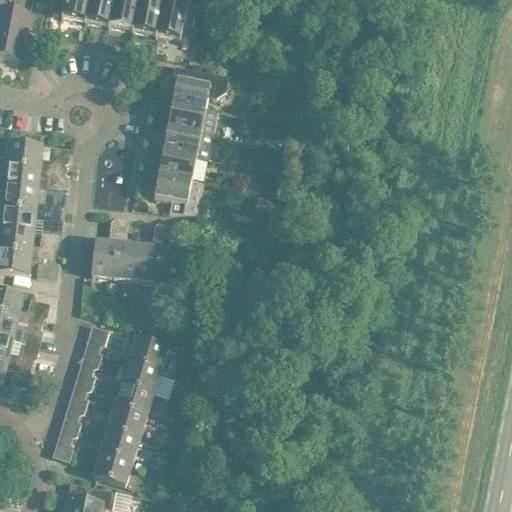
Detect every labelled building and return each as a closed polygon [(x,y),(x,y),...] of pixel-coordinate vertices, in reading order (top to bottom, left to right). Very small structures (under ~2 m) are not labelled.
[(61,18),(60,20),(84,24),(88,0),(48,0),(48,5),(52,6),(50,17),(61,18)] [(88,0),(84,24),(108,29),(113,0),(88,0)] [(131,34),(138,1),(133,0),(113,0),(108,29),(131,34)] [(161,5),(138,1),(131,34),(155,38),(161,5)] [(194,12),(161,5),(155,38),(178,43),(178,44),(181,47),(186,48),(194,12)] [(0,58),(24,62),(26,46),(22,45),(24,31),(29,32),(32,16),(0,9),(0,58)] [(172,80),(176,83),(171,107),(204,114),(206,101),(214,102),(225,95),(227,81),(173,71),(171,80),(172,80)] [(171,107),(167,131),(211,139),(216,116),(204,114),(171,107)] [(271,124),(267,141),(283,145),(287,128),(271,124)] [(162,154),(195,161),(207,163),(211,139),(167,131),(162,154)] [(4,168),(64,174),(64,169),(61,165),(41,163),(42,150),(7,146),(4,168)] [(281,151),(262,147),(258,165),(278,168),(281,151)] [(89,210),(120,212),(123,153),(92,151),(89,210)] [(162,154),(158,178),(190,184),(195,161),(162,154)] [(64,174),(4,168),(0,167),(0,189),(37,193),(39,180),(60,182),(63,180),(64,174)] [(258,173),(254,190),(276,195),(280,177),(258,173)] [(158,178),(153,202),(170,205),(168,217),(196,220),(202,186),(190,184),(158,178)] [(0,211),(60,217),(60,211),(57,208),(36,206),(37,193),(0,189),(0,211)] [(281,218),(283,203),(258,201),(257,216),(281,218)] [(60,217),(0,211),(0,232),(33,236),(35,223),(56,226),(59,223),(60,217)] [(95,244),(91,279),(113,282),(120,222),(114,222),(110,224),(108,246),(95,244)] [(134,284),(138,249),(125,248),(127,226),(125,223),(120,222),(113,282),(134,284)] [(138,249),(134,284),(156,286),(163,227),(157,227),(153,229),(150,250),(138,249)] [(163,227),(156,286),(178,289),(181,254),(168,252),(171,231),(168,228),(163,227)] [(0,254),(55,260),(56,254),(53,251),(32,249),(33,236),(0,232),(0,254)] [(55,260),(0,254),(0,276),(29,280),(30,266),(37,267),(36,280),(56,282),(57,268),(54,266),(55,260)] [(0,318),(41,328),(42,323),(40,318),(20,314),(23,301),(0,295),(0,318)] [(0,340),(13,343),(16,330),(35,336),(40,334),(41,328),(0,318),(0,340)] [(99,332),(94,348),(100,350),(103,348),(108,335),(99,332)] [(13,343),(0,340),(0,362),(31,370),(32,365),(29,361),(10,355),(13,343)] [(127,366),(159,375),(166,352),(134,342),(127,366)] [(92,355),(87,371),(93,373),(97,371),(101,358),(92,355)] [(31,370),(0,362),(0,385),(2,386),(5,373),(26,378),(30,376),(31,370)] [(120,388),(152,398),(159,375),(127,366),(120,388)] [(85,378),(81,394),(86,396),(90,394),(93,380),(85,378)] [(152,398),(120,388),(113,412),(145,421),(152,398)] [(78,401),(73,417),(79,419),(82,418),(86,404),(78,401)] [(138,444),(145,421),(113,412),(106,435),(138,444)] [(71,424),(66,440),(72,442),(76,440),(80,427),(71,424)] [(131,467),(138,444),(106,435),(99,458),(131,467)] [(64,447),(60,463),(68,465),(72,452),(69,449),(64,447)] [(131,467),(99,458),(92,481),(124,490),(131,467)] [(68,506),(66,511),(101,511),(102,511),(104,511),(111,511),(115,495),(87,490),(84,505),(70,502),(68,502),(68,506)]
